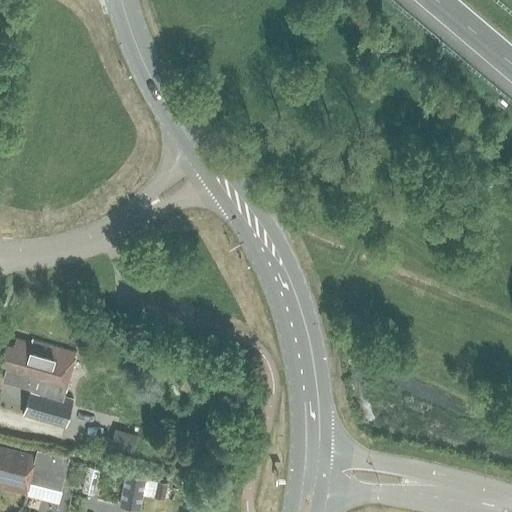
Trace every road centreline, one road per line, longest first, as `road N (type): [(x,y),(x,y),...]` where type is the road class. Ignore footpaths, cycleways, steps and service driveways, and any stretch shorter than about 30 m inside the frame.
road 1 (primary): [(311,468),(305,364),(288,298),(273,260),(206,163)]
road 2 (unclassified): [(0,260),(33,260),(100,240),(206,163)]
road 3 (primary): [(511,511),(311,468)]
road 4 (primary): [(206,163),(164,105),(119,0)]
